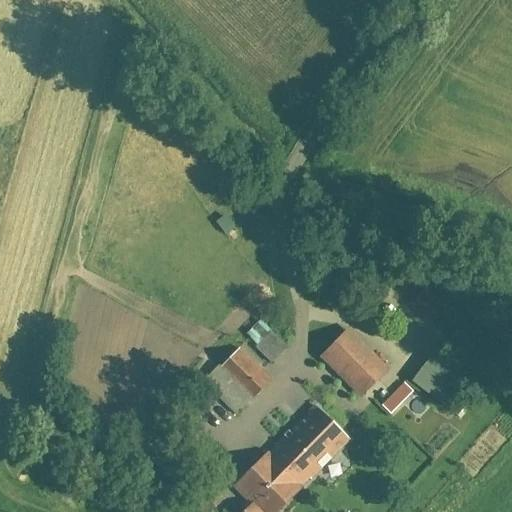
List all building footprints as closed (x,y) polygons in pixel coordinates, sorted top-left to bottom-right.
[(364,275),(379,292),(391,281),(376,264),(364,275)] [(422,292),(409,308),(430,325),(444,309),(422,292)] [(258,321),(244,340),(275,365),(290,346),(258,321)] [(348,330),(321,361),(362,398),(390,366),(348,330)] [(408,379),(450,406),(472,371),(430,345),(408,379)] [(236,352),(219,371),(253,402),(270,384),(236,352)] [(286,511),(350,442),(311,406),(232,493),(248,508),(244,511),(286,511)] [(202,486),(185,505),(193,511),(213,511),(222,503),(202,486)]
